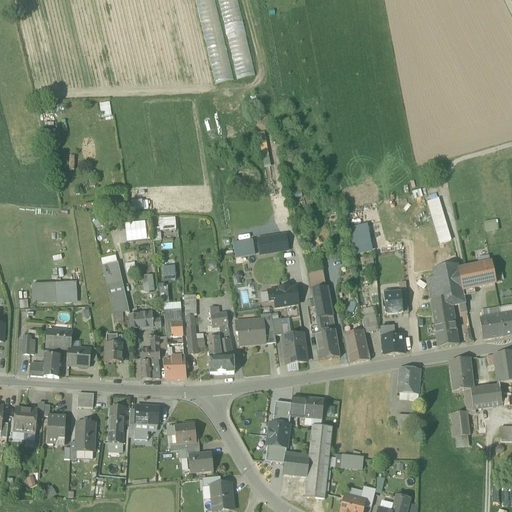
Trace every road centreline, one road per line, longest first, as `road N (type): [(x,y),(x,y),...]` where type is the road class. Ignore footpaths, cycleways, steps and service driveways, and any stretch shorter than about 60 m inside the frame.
road 1 (unclassified): [(511,344),(212,390)]
road 2 (unclassified): [(0,381),(212,390)]
road 3 (unknown): [(261,386),(248,215)]
road 4 (unclassified): [(212,390),(217,416),(258,487),(285,511)]
